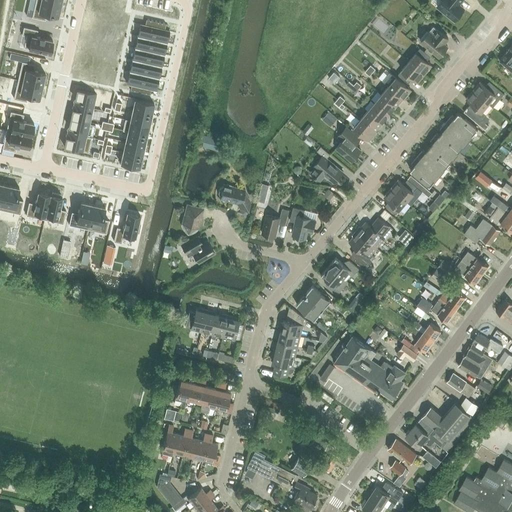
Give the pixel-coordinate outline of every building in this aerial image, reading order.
[(45,0),(35,0),(32,17),(45,19),(46,13),(58,16),(61,4),(45,0)] [(442,0),(437,6),(455,21),(464,9),(459,5),(462,0),(442,0)] [(137,35),(152,39),(155,27),(153,26),(149,25),(145,24),(140,23),(140,24),(141,24),(138,35),(137,35)] [(433,52),(439,56),(448,46),(444,43),(448,38),(433,26),(421,41),(428,47),(433,52)] [(22,34),(27,35),(24,47),(50,53),(53,40),(36,36),(38,30),(24,27),(22,34)] [(155,27),(152,39),(167,42),(166,42),(168,31),(169,31),(170,30),(165,29),(161,28),(157,27),(155,27)] [(135,47),(149,51),(152,39),(137,35),(137,36),(138,36),(136,47),(135,47)] [(152,39),(149,51),(164,54),(163,53),(166,42),(167,42),(152,39)] [(511,45),(499,61),(511,71),(511,45)] [(132,59),(147,62),(149,51),(135,47),(135,48),(136,48),(133,59),(132,59)] [(428,47),(424,51),(430,56),(433,52),(428,47)] [(424,51),(420,48),(409,61),(425,74),(432,65),(426,61),(430,56),(424,51)] [(149,51),(147,62),(162,66),(162,65),(160,65),(163,54),(164,54),(149,51)] [(129,70),(129,71),(144,74),(147,62),(132,59),(133,60),(131,71),(129,70)] [(22,61),(18,80),(42,85),(45,73),(33,70),(35,64),(22,61)] [(417,83),(425,74),(409,61),(398,74),(408,83),(412,78),(417,83)] [(147,62),(144,74),(159,77),(158,77),(160,66),(161,66),(162,66),(147,62)] [(127,82),(127,83),(131,84),(135,85),(139,86),(141,86),(144,74),(129,71),(130,71),(128,82),(127,82)] [(329,78),(335,83),(340,77),(334,72),(329,78)] [(144,74),(141,86),(143,87),(147,87),(151,88),(156,89),(155,88),(158,77),(159,78),(159,77),(144,74)] [(396,77),(388,86),(403,98),(404,99),(411,90),(396,77)] [(18,80),(14,98),(27,101),(28,95),(40,97),(42,85),(18,80)] [(480,82),(473,91),(493,107),(504,94),(489,82),(485,86),(480,82)] [(382,94),(396,106),(403,98),(388,86),(382,94)] [(77,89),(74,104),(93,108),(96,94),(77,89)] [(488,104),(493,108),(493,107),(473,91),(466,99),(471,103),(467,108),(482,121),(486,115),(481,111),(488,104)] [(382,94),(375,102),(389,114),(396,106),(382,94)] [(135,99),(132,109),(151,114),(154,103),(135,99)] [(389,114),(375,102),(368,111),(382,123),(389,114)] [(74,104),(71,118),(90,122),(93,108),(74,104)] [(485,130),(488,126),(482,121),(467,108),(463,112),(485,130)] [(130,120),(149,124),(151,114),(132,109),(130,120)] [(11,111),(7,130),(31,135),(34,123),(22,120),(24,114),(11,111)] [(368,111),(361,119),(376,132),(377,131),(376,131),(382,123),(368,111)] [(328,112),(322,119),(326,122),(332,115),(328,112)] [(452,116),(450,117),(472,135),(477,129),(458,113),(454,118),(452,116)] [(472,135),(450,117),(446,123),(467,141),(472,135)] [(71,118),(67,132),(87,136),(90,122),(71,118)] [(125,119),(123,130),(127,131),(127,130),(147,135),(149,124),(130,120),(125,119)] [(354,127),(369,140),(376,132),(361,119),(354,127)] [(446,123),(441,128),(462,146),(463,145),(463,146),(467,141),(446,123)] [(361,150),(355,145),(361,138),(356,134),(346,126),(337,138),(341,141),(336,148),(352,161),(361,150)] [(439,136),(436,134),(458,153),(459,152),(457,151),(462,146),(441,128),(440,129),(442,131),(439,136)] [(7,130),(2,148),(15,151),(17,145),(28,147),(31,135),(7,130)] [(127,131),(125,141),(144,145),(147,135),(127,130),(127,131)] [(67,132),(64,146),(88,152),(91,137),(87,136),(67,132)] [(436,134),(431,140),(453,157),(454,157),(458,153),(436,134)] [(220,140),(202,135),(200,145),(217,149),(220,140)] [(430,141),(433,143),(429,147),(448,163),(453,157),(431,140),(430,141)] [(125,141),(123,152),(142,156),(144,145),(125,141)] [(480,151),(485,146),(478,141),(474,146),(480,151)] [(325,175),(334,182),(343,172),(327,158),(330,154),(321,146),(317,151),(323,155),(314,166),(316,167),(311,172),(320,180),(325,175)] [(423,150),(422,151),(444,169),(445,168),(444,167),(448,163),(429,147),(425,152),(423,150)] [(444,169),(422,151),(417,157),(439,175),(444,169)] [(123,152),(120,162),(139,167),(142,156),(123,152)] [(417,157),(412,162),(435,181),(439,175),(417,157)] [(413,166),(410,170),(429,187),(435,181),(412,162),(411,164),(413,166)] [(461,165),(457,170),(462,174),(466,169),(461,165)] [(486,186),(492,180),(480,171),(475,177),(486,186)] [(422,192),(428,197),(432,193),(410,175),(407,179),(417,188),(422,192)] [(407,179),(403,184),(398,180),(391,188),(406,201),(407,201),(411,204),(422,192),(417,188),(407,179)] [(511,186),(506,182),(502,187),(511,194),(511,186)] [(246,190),(235,187),(228,184),(227,185),(224,185),(223,187),(221,188),(220,189),(220,190),(219,192),(219,193),(219,194),(221,196),(220,199),(223,200),(223,201),(228,201),(234,203),(234,201),(237,202),(241,209),(249,211),(251,203),(245,192),(246,190)] [(7,185),(2,209),(20,213),(23,200),(17,199),(19,187),(7,185)] [(328,188),(324,193),(330,198),(334,193),(328,188)] [(406,201),(391,188),(383,197),(389,201),(385,206),(395,215),(406,201)] [(29,202),(26,215),(45,219),(50,194),(38,192),(35,203),(29,202)] [(50,194),(45,219),(63,223),(66,210),(60,209),(62,197),(61,197),(61,194),(52,192),(52,195),(50,194)] [(511,207),(502,200),(498,206),(511,216),(511,207)] [(72,211),(69,224),(87,229),(93,204),(81,201),(78,213),(72,211)] [(434,201),(428,207),(433,211),(439,205),(434,201)] [(93,204),(87,229),(106,233),(109,220),(102,218),(105,207),(93,204)] [(187,204),(185,214),(188,215),(187,219),(185,221),(184,222),(184,223),(182,224),(183,225),(183,226),(183,227),(184,229),(185,231),(186,231),(187,232),(189,234),(190,233),(191,233),(192,233),(194,233),(195,232),(196,231),(197,229),(202,226),(203,222),(201,217),(202,216),(204,209),(187,204)] [(422,206),(419,210),(425,215),(428,211),(422,206)] [(496,209),(489,218),(497,224),(499,221),(501,223),(511,231),(511,216),(498,206),(496,209)] [(290,221),(296,223),(293,235),(306,239),(308,231),(313,232),(316,221),(304,217),(305,211),(294,208),(290,221)] [(267,215),(262,234),(276,237),(279,224),(286,226),(290,211),(283,209),(280,218),(267,215)] [(465,216),(470,220),(476,213),(475,212),(470,209),(465,216)] [(121,242),(122,238),(134,240),(140,215),(127,212),(123,228),(117,227),(114,241),(121,242)] [(357,231),(373,245),(378,239),(382,242),(393,229),(379,217),(371,226),(366,222),(362,227),(360,227),(357,231)] [(471,224),(464,233),(476,242),(480,237),(490,244),(500,230),(483,218),(476,228),(471,224)] [(408,224),(404,232),(411,236),(415,227),(408,224)] [(373,245),(357,231),(353,235),(353,237),(349,242),(360,251),(355,256),(367,266),(375,257),(368,251),(373,245)] [(199,263),(215,253),(207,240),(197,246),(193,239),(182,246),(188,257),(193,254),(199,263)] [(465,252),(469,247),(463,242),(459,248),(465,252)] [(165,245),(164,251),(170,253),(172,247),(165,245)] [(465,254),(461,259),(482,275),(489,266),(478,258),(468,251),(465,254)] [(389,252),(385,260),(391,263),(395,256),(389,252)] [(337,258),(336,257),(329,266),(344,279),(351,271),(355,274),(359,269),(349,261),(346,265),(337,258)] [(461,259),(455,268),(465,276),(476,284),(482,275),(461,259)] [(442,260),(437,267),(450,276),(455,269),(442,260)] [(344,279),(329,266),(321,275),(322,276),(322,275),(331,283),(327,287),(337,295),(341,290),(337,287),(344,279)] [(437,267),(431,275),(447,287),(453,279),(450,276),(437,267)] [(307,294),(308,295),(307,296),(323,310),(331,301),(313,286),(307,293),(307,294)] [(443,293),(440,297),(456,309),(465,297),(456,289),(449,298),(443,293)] [(315,320),(323,310),(307,296),(305,298),(304,297),(303,297),(302,298),(297,305),(315,320)] [(423,297),(417,305),(426,312),(427,313),(430,308),(428,307),(431,303),(423,297)] [(437,300),(431,309),(438,314),(447,321),(456,309),(440,297),(437,300)] [(497,310),(511,321),(511,302),(506,298),(497,310)] [(336,302),(333,305),(341,312),(344,309),(336,302)] [(280,326),(279,331),(301,336),(305,319),(292,308),(290,308),(286,321),(284,320),(282,326),(280,326)] [(202,332),(207,310),(202,309),(201,311),(196,310),(195,312),(189,311),(185,327),(191,328),(191,329),(202,332)] [(212,314),(212,312),(207,310),(202,332),(212,334),(217,315),(212,314)] [(212,334),(223,337),(228,316),(223,314),(222,316),(217,315),(212,334)] [(228,316),(223,337),(239,341),(243,324),(238,323),(238,320),(233,319),(233,317),(228,316)] [(317,325),(325,331),(328,328),(320,321),(317,325)] [(416,321),(413,325),(433,340),(441,330),(431,322),(426,328),(416,321)] [(413,325),(410,330),(420,337),(415,343),(425,350),(433,340),(413,325)] [(377,326),(373,330),(378,334),(382,329),(377,326)] [(384,329),(379,335),(384,339),(389,332),(384,329)] [(280,336),(278,342),(298,347),(301,336),(279,331),(278,336),(280,336)] [(492,347),(500,352),(503,347),(491,339),(490,341),(479,334),(474,343),(485,350),(486,348),(490,351),(492,347)] [(377,392),(379,389),(393,367),(386,363),(383,368),(372,361),(377,353),(353,337),(335,363),(377,392)] [(274,352),(295,357),(298,347),(278,342),(277,347),(275,346),(274,352)] [(405,355),(413,361),(418,355),(404,344),(397,354),(403,358),(405,355)] [(466,355),(459,366),(474,376),(475,376),(478,378),(482,377),(485,372),(480,368),(481,365),(484,362),(489,366),(493,360),(484,353),(484,352),(473,344),(466,355)] [(511,366),(511,355),(505,351),(498,361),(510,369),(511,366)] [(273,372),(272,377),(284,380),(286,375),(286,373),(290,374),(293,372),(294,370),(293,368),(295,357),(274,352),(273,357),(274,357),(273,363),(276,364),(273,372)] [(235,357),(224,354),(222,360),(234,363),(235,357)] [(405,373),(394,365),(393,367),(379,389),(380,390),(381,389),(393,397),(403,382),(400,380),(405,373)] [(180,378),(175,400),(181,401),(180,406),(184,407),(185,402),(185,401),(191,380),(185,379),(187,372),(182,371),(180,378)] [(462,391),(462,390),(470,396),(475,388),(466,382),(466,381),(454,373),(448,382),(462,391)] [(191,380),(185,401),(189,402),(190,399),(196,401),(202,376),(198,375),(196,382),(191,380)] [(202,376),(196,401),(202,402),(200,411),(204,412),(205,406),(211,385),(205,384),(207,377),(202,376)] [(481,379),(477,385),(488,392),(492,386),(493,385),(481,379)] [(205,406),(204,412),(208,413),(209,407),(216,409),(221,388),(223,381),(218,380),(216,387),(211,385),(205,406)] [(221,388),(216,409),(226,411),(231,413),(234,402),(228,401),(231,390),(225,389),(227,382),(223,381),(221,388)] [(324,391),(321,395),(330,402),(334,398),(324,391)] [(466,397),(461,405),(473,414),(479,405),(466,397)] [(417,424),(443,447),(470,415),(456,402),(444,417),(432,407),(417,424)] [(176,411),(173,420),(179,421),(181,412),(176,411)] [(265,411),(263,416),(273,419),(275,414),(265,411)] [(475,419),(470,415),(443,447),(442,448),(449,453),(463,434),(462,433),(475,419)] [(167,430),(161,453),(171,455),(172,454),(177,433),(171,431),(173,425),(169,424),(167,430)] [(418,446),(423,440),(428,444),(431,444),(434,441),(442,448),(443,447),(417,424),(406,436),(418,446)] [(177,433),(172,454),(182,456),(183,453),(189,429),(184,428),(183,434),(177,433)] [(189,429),(183,453),(189,455),(188,458),(192,459),(197,438),(192,437),(193,430),(189,429)] [(197,438),(192,459),(202,462),(207,440),(209,434),(205,433),(203,439),(197,438)] [(207,440),(202,462),(212,464),(218,465),(220,455),(215,453),(217,443),(212,442),(214,435),(209,434),(207,440)] [(337,453),(337,450),(327,443),(315,435),(308,445),(309,445),(320,453),(322,451),(326,454),(319,464),(329,471),(339,457),(336,455),(337,453)] [(389,449),(404,460),(407,456),(412,459),(416,454),(397,439),(389,449)] [(261,459),(263,453),(255,449),(246,467),(268,478),(269,477),(288,487),(289,486),(299,491),(295,498),(297,499),(296,501),(302,504),(301,507),(309,511),(318,493),(296,481),(298,477),(261,459)] [(428,450),(423,456),(435,465),(440,459),(428,450)] [(310,463),(299,456),(292,468),(303,475),(310,463)] [(511,511),(511,461),(504,457),(497,470),(489,465),(482,478),(476,474),(474,479),(468,476),(460,488),(462,490),(455,502),(471,511),(475,506),(478,508),(479,506),(489,511),(511,511)] [(396,460),(390,467),(400,474),(393,482),(399,486),(406,477),(404,476),(409,470),(406,468),(396,460)] [(200,469),(198,478),(199,478),(207,476),(200,469)] [(157,487),(158,488),(170,483),(172,476),(160,473),(157,487)] [(396,504),(404,492),(389,482),(383,490),(378,486),(371,496),(383,504),(388,498),(396,504)] [(163,494),(172,486),(170,483),(158,488),(163,494)] [(163,494),(165,498),(175,490),(172,486),(163,494)] [(201,487),(187,498),(194,506),(211,493),(209,490),(205,492),(201,487)] [(169,502),(179,494),(175,490),(165,498),(169,502)] [(194,506),(198,511),(202,511),(214,504),(210,498),(213,496),(211,493),(194,506)] [(409,493),(407,498),(412,501),(415,497),(409,493)] [(172,506),(176,504),(183,498),(179,494),(169,502),(172,506)] [(383,504),(371,496),(364,507),(371,511),(383,511),(380,510),(383,504)] [(172,506),(172,507),(175,511),(178,509),(185,504),(187,502),(186,501),(183,498),(176,504),(172,506)] [(252,499),(249,504),(254,507),(257,502),(252,499)] [(121,511),(122,507),(102,502),(99,511),(121,511)]
